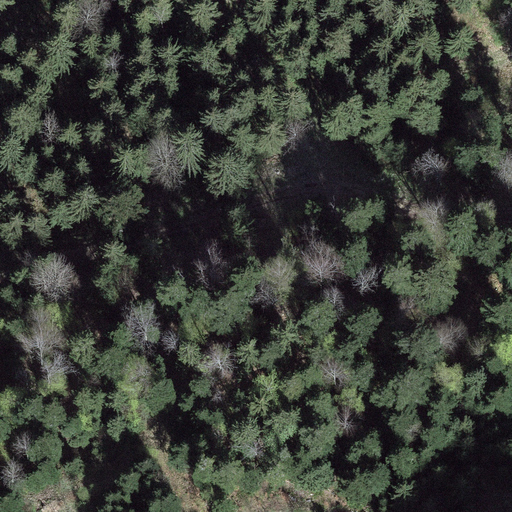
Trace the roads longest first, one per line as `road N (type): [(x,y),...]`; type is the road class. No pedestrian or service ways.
road 1 (track): [(0,279),(285,189),(365,190)]
road 2 (track): [(222,0),(291,80),(365,190)]
road 3 (track): [(365,190),(421,211),(511,212)]
